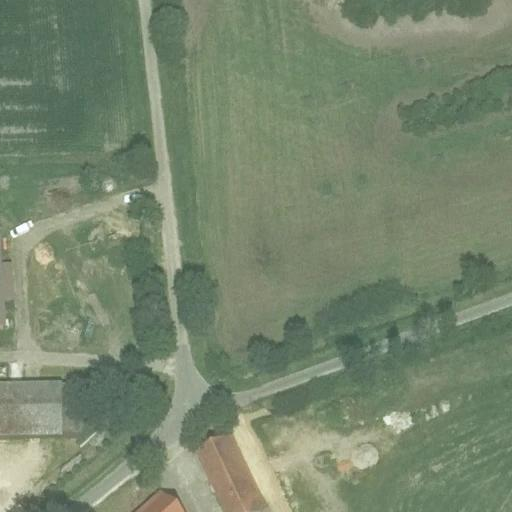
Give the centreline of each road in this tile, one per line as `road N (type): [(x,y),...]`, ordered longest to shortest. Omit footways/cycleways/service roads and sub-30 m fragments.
road 1 (residential): [(192,415),(144,0)]
road 2 (residential): [(511,297),(192,415)]
road 3 (residential): [(192,415),(71,511)]
